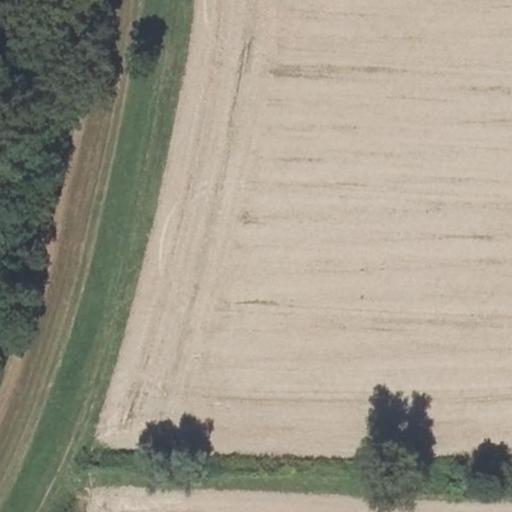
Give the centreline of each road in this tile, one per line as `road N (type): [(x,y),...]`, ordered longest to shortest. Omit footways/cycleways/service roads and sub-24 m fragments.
road 1 (track): [(45,511),(87,415),(166,68),(172,0)]
road 2 (track): [(124,0),(94,208),(53,351),(0,482)]
